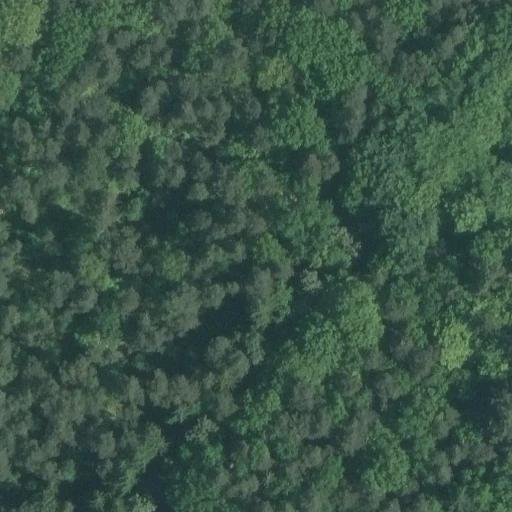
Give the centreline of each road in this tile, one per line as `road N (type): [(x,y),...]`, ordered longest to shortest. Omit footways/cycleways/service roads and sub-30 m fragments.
road 1 (track): [(511,285),(400,232),(0,108)]
road 2 (track): [(511,421),(481,274)]
